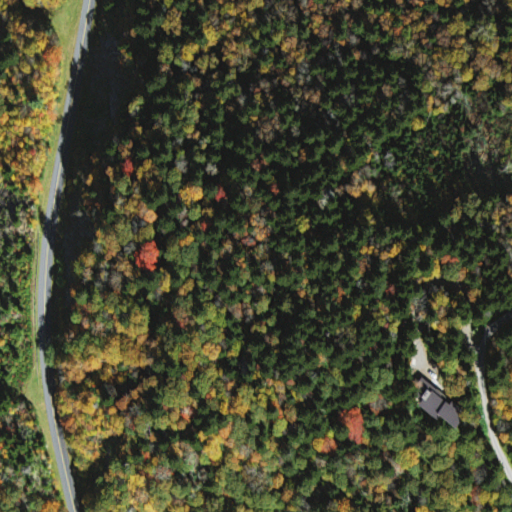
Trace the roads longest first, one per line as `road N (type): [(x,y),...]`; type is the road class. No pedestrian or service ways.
road 1 (secondary): [(90,0),(45,305),(75,511)]
road 2 (residential): [(511,476),(481,374),(487,335),(511,312)]
